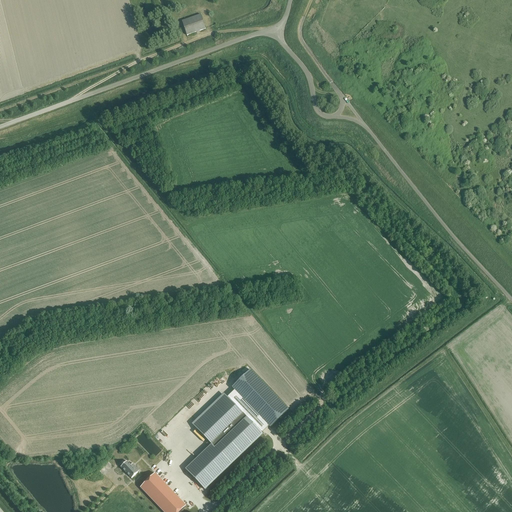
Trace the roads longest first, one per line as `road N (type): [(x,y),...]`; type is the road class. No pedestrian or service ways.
road 1 (unclassified): [(0,127),(255,33),(278,33)]
road 2 (unclassified): [(511,298),(361,122)]
